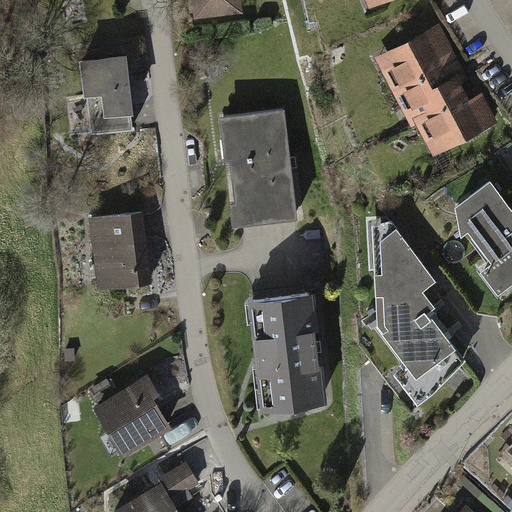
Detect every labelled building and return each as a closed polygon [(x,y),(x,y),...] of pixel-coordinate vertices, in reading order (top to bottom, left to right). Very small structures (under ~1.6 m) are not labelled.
[(240,0),(186,0),(188,12),(192,12),(193,18),(242,12),(240,0)] [(364,0),(368,9),(388,0),(364,0)] [(374,57),(393,93),(458,59),(439,23),(374,57)] [(129,55),(81,60),(86,97),(88,97),(92,135),(134,130),(133,114),(136,113),(129,55)] [(414,122),(467,94),(461,84),(469,80),(458,59),(393,93),(411,127),(416,124),(414,122)] [(469,99),(467,94),(414,122),(416,124),(432,156),(497,122),(482,93),(469,99)] [(284,109),(218,116),(223,161),(229,160),(234,202),(228,202),(231,226),(297,219),(291,168),(297,168),(295,156),(290,156),(284,109)] [(511,209),(490,180),(455,207),(461,235),(468,230),(491,262),(480,271),(498,294),(511,284),(511,283),(511,209)] [(145,211),(90,217),(98,289),(153,283),(145,211)] [(372,225),(377,328),(403,362),(399,365),(402,369),(394,374),(417,405),(434,392),(465,360),(432,316),(430,318),(425,313),(434,306),(423,290),(436,280),(391,220),(372,225)] [(313,292),(246,300),(260,411),(327,404),(313,292)] [(149,374),(95,406),(124,457),(174,428),(157,399),(162,396),(149,374)] [(157,486),(113,511),(180,511),(174,500),(201,484),(188,461),(155,481),(157,486)]
